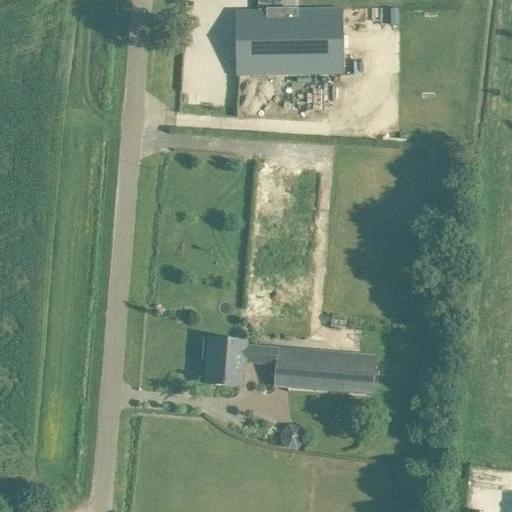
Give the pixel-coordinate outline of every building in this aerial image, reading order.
[(343,9),(255,11),(235,11),(236,76),(344,75),(343,9)] [(286,139),(285,162),(345,166),(347,143),(286,139)] [(256,166),(250,313),(308,316),(315,169),(256,166)] [(216,172),(213,213),(249,216),(252,175),(216,172)] [(213,213),(210,254),(246,256),(249,216),(213,213)] [(244,344),(204,341),(202,361),(212,362),(211,385),(241,387),(243,362),(276,365),(274,386),(375,395),(376,359),(244,347),(244,344)]
